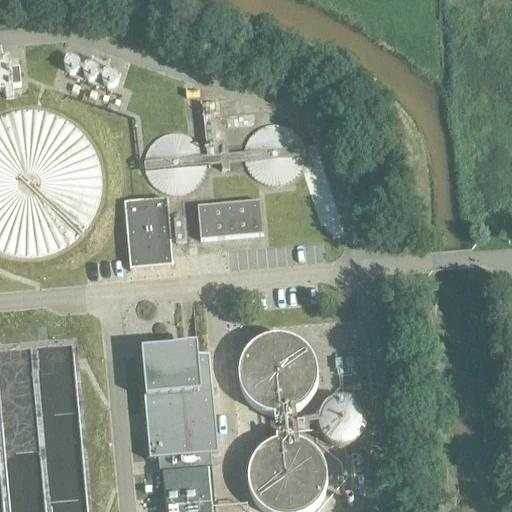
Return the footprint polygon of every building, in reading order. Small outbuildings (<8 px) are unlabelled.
[(7,102),(14,102),(13,90),(22,89),(20,73),(13,73),(12,61),(3,62),(2,53),(0,52),(0,94),(6,94),(7,102)] [(0,256),(2,257),(7,259),(19,261),(30,261),(42,260),(47,258),(58,254),(63,252),(73,246),(81,238),(89,229),(92,224),(97,214),(99,209),(102,198),(104,186),(104,181),(102,169),(99,158),(97,153),(92,143),(89,138),(81,129),(73,122),(68,118),(63,115),(53,111),(47,109),(36,107),(25,106),(19,106),(7,108),(2,110),(0,110),(0,256)] [(302,161),(302,155),(302,150),(299,142),(296,137),(292,132),(288,130),(281,126),(276,125),(270,125),(263,126),(259,128),(254,131),(249,136),(246,140),(244,145),(242,150),(242,156),(242,161),(244,167),(246,171),(250,176),(254,180),(258,183),(264,185),(270,186),(276,186),(282,184),(287,182),(293,177),(297,172),(300,168),(302,161)] [(202,172),(203,165),(203,159),(201,153),(198,149),(194,143),(189,140),(184,137),(179,136),(172,135),(165,137),(161,138),(156,141),(152,145),(149,149),(146,155),(145,160),(145,166),(146,173),(148,177),(151,183),(154,186),(157,189),(163,192),(167,193),(174,194),(183,192),(189,189),(194,186),(198,181),(201,176),(202,172)] [(328,238),(323,189),(274,194),(280,243),(328,238)] [(131,273),(173,269),(168,202),(125,206),(131,273)] [(216,213),(215,203),(186,206),(188,226),(179,227),(181,249),(267,241),(264,208),(216,213)] [(326,244),(279,248),(280,264),(328,260),(326,244)] [(274,249),(235,252),(237,267),(275,264),(274,249)] [(313,385),(314,377),(313,369),(311,362),(307,355),(303,350),(297,345),(292,342),(285,339),(276,338),(270,339),(263,340),(256,343),(249,348),(245,352),(240,359),(237,368),(236,375),(236,382),(238,389),(241,395),(246,403),(251,407),(258,412),(266,415),(273,416),(280,416),(287,414),(295,410),(302,405),(307,399),(311,392),(313,385)] [(0,511),(81,511),(63,341),(0,346),(0,511)] [(144,357),(154,463),(220,457),(211,362),(186,365),(184,353),(144,357)] [(364,430),(364,425),(364,421),(362,416),(360,412),(357,409),(350,404),(346,403),(340,402),(336,403),(331,405),(324,410),(321,414),(320,417),(319,422),(319,426),(319,432),(321,435),(323,439),(326,442),(332,446),(336,447),(343,448),(351,446),(358,441),(362,434),(364,430)] [(323,490),(324,481),(323,473),(320,465),(317,460),(311,453),(304,447),(297,444),(289,442),(283,442),(275,443),(269,445),(261,450),(257,454),(252,459),(248,466),(246,474),(245,482),(246,490),(249,498),(254,506),(258,511),(260,511),(308,511),(313,509),(317,503),(320,497),(323,490)] [(216,511),(212,469),(160,474),(163,511),(216,511)]
